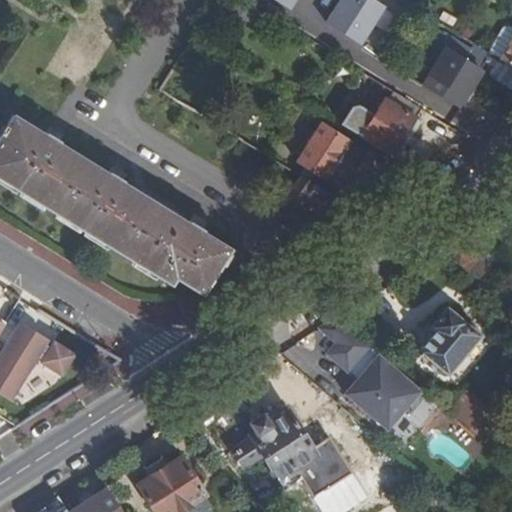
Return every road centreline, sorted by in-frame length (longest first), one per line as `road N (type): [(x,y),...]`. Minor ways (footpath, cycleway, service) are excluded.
road 1 (secondary): [(511,153),(187,360)]
road 2 (secondary): [(187,360),(0,481)]
road 3 (residential): [(0,244),(187,360)]
